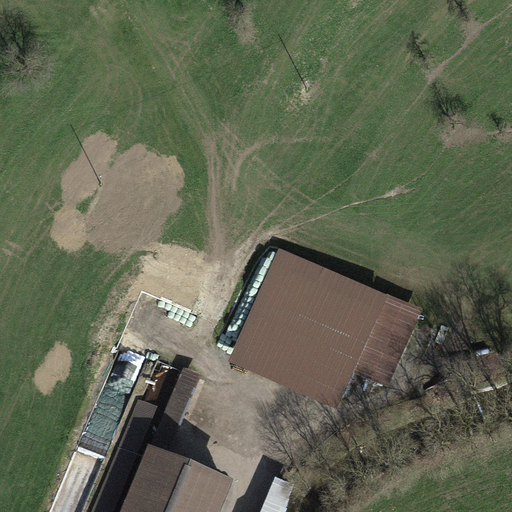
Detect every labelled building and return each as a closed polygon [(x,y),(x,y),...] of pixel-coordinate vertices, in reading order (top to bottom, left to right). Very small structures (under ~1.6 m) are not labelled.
[(380,312),(274,266),(237,350),(342,396),(380,312)] [(385,379),(409,325),(390,316),(366,371),(385,379)] [(148,456),(151,456),(167,463),(202,376),(184,369),(148,456)] [(91,511),(114,511),(158,407),(139,399),(91,511)] [(167,463),(151,456),(127,511),(217,511),(228,488),(167,463)] [(265,511),(287,511),(294,488),(274,482),(265,511)]
